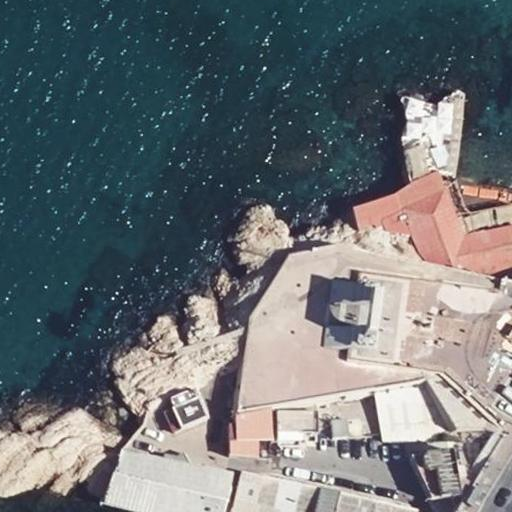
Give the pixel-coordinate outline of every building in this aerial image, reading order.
[(403,216),(401,211),(443,191),(436,175),(436,173),(432,164),(426,146),(432,142),(429,137),(405,154),(411,188),(367,205),(374,226),(403,216)] [(504,273),(511,271),(511,225),(479,233),(472,234),(463,237),(458,225),(443,191),(401,211),(403,216),(414,244),(429,262),(504,273)] [(462,219),(458,225),(463,237),(472,234),(479,233),(511,225),(511,219),(511,217),(479,228),(462,219)] [(330,283),(327,303),(328,303),(369,308),(379,310),(382,290),(359,286),(330,283)] [(392,317),(390,330),(402,331),(403,319),(392,317)] [(373,355),(376,334),(366,332),(325,327),(325,326),(322,348),(348,351),(373,355)] [(376,393),(384,443),(448,428),(423,384),(376,393)] [(190,401),(189,396),(176,399),(177,404),(190,401)] [(179,424),(203,420),(199,400),(190,401),(177,404),(174,404),(179,424)] [(228,419),(229,456),(260,459),(269,450),(270,441),(270,408),(239,414),(238,414),(235,414),(235,418),(231,419),(231,418),(228,419)] [(316,434),(316,413),(276,413),(276,434),(299,434),(299,435),(300,435),(316,434)] [(348,436),(347,420),(333,421),(333,436),(348,436)] [(277,441),(301,442),(300,435),(299,435),(299,434),(276,434),(277,441)] [(410,459),(431,502),(458,498),(459,497),(457,484),(455,470),(454,464),(451,452),(410,459)] [(222,511),(224,505),(231,476),(188,467),(186,461),(177,456),(172,456),(165,456),(160,461),(122,453),(100,503),(129,511),(222,511)] [(457,484),(463,482),(461,471),(461,469),(455,470),(457,484)] [(236,500),(257,504),(263,478),(242,473),(236,500)] [(257,504),(276,508),(281,481),(263,478),(257,504)] [(276,508),(291,511),(294,511),(300,486),(281,481),(276,508)] [(463,482),(457,484),(459,497),(468,496),(473,488),(463,482)] [(294,511),(314,511),(319,490),(300,486),(294,511)] [(314,511),(334,511),(339,494),(319,490),(314,511)] [(334,511),(354,511),(357,498),(339,494),(334,511)] [(354,511),(373,511),(376,503),(357,498),(354,511)] [(431,502),(437,511),(449,511),(458,498),(431,502)] [(291,511),(276,508),(257,504),(236,500),(232,511),(291,511)] [(373,511),(395,511),(397,507),(376,503),(373,511)]
